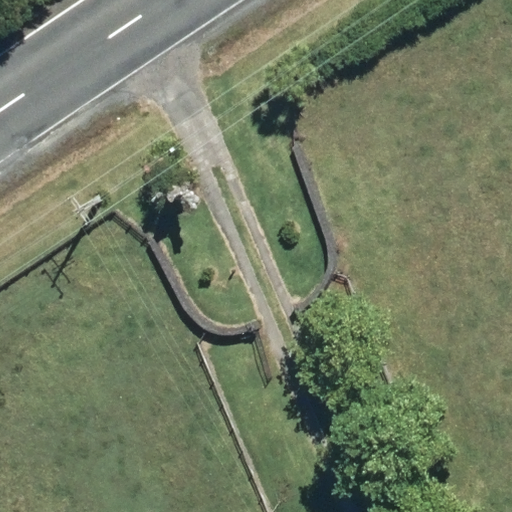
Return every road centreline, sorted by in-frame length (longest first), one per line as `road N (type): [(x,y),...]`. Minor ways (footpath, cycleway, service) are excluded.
road 1 (unknown): [(115,38),(323,511)]
road 2 (tertiary): [(172,0),(0,115)]
